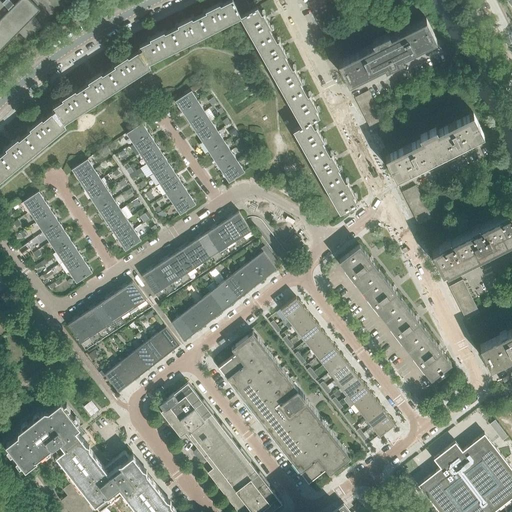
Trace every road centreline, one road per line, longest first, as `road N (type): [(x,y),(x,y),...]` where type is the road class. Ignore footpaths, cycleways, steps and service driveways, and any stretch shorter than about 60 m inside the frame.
road 1 (residential): [(388,205),(286,0)]
road 2 (residential): [(474,392),(474,372),(388,205)]
road 3 (residential): [(423,433),(299,270)]
road 4 (residential): [(207,511),(134,406),(187,358)]
road 5 (residential): [(305,511),(187,358)]
road 6 (residential): [(155,0),(57,55),(0,102)]
road 7 (residential): [(115,273),(56,305),(40,297),(0,244)]
road 8 (residential): [(187,358),(299,270)]
road 9 (residential): [(336,240),(250,190),(220,204)]
road 10 (residential): [(220,204),(115,273)]
